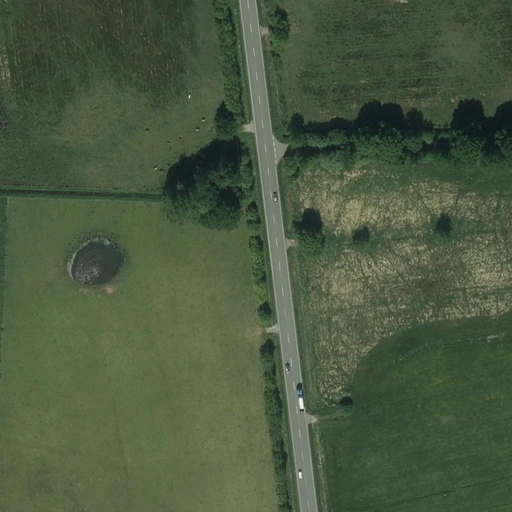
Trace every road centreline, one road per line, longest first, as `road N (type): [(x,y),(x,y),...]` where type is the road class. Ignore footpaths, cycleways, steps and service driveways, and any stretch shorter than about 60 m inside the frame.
road 1 (secondary): [(265,148),(309,511)]
road 2 (unclassified): [(265,148),(511,144)]
road 3 (secondary): [(247,0),(265,148)]
